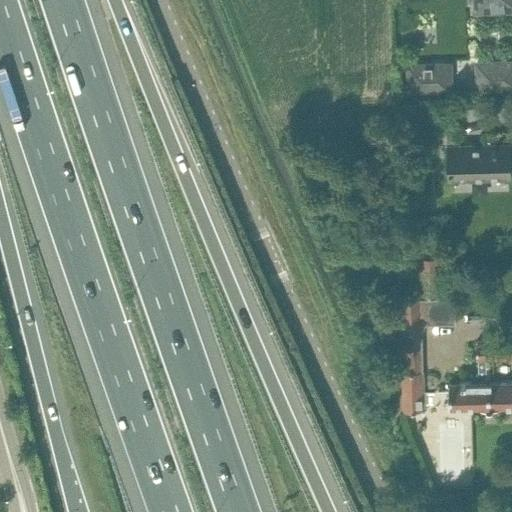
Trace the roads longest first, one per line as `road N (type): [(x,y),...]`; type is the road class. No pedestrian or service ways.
road 1 (unclassified): [(388,511),(158,0)]
road 2 (motorway): [(328,511),(115,0)]
road 3 (motorway): [(240,511),(61,0)]
road 4 (motorway): [(0,26),(171,511)]
road 5 (motorway): [(0,214),(74,511)]
